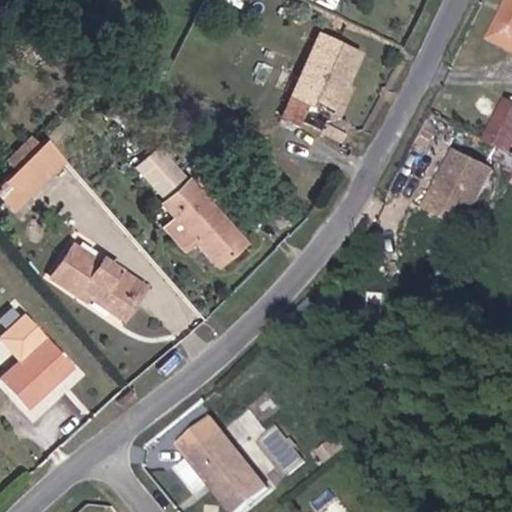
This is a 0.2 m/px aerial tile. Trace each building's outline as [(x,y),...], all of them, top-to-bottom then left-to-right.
[(509,0),(478,0),(471,15),(497,27),(509,0)] [(313,24),(298,55),(305,59),(288,89),(325,106),(338,75),(355,45),(313,24)] [(305,59),(298,55),(283,86),(288,89),(305,59)] [(344,79),(338,75),(325,106),(330,108),(344,79)] [(504,85),(481,77),(463,115),(486,127),(504,85)] [(511,150),(511,96),(507,94),(486,138),(511,150)] [(302,120),(323,129),(329,114),(307,106),(302,120)] [(0,169),(17,189),(57,149),(37,127),(0,164),(0,169)] [(235,230),(176,167),(174,169),(144,135),(122,154),(153,187),(149,191),(163,206),(152,216),(175,241),(186,230),(209,254),(235,230)] [(491,159),(452,135),(419,190),(457,214),(491,159)] [(17,189),(0,169),(0,190),(7,198),(17,189)] [(66,240),(48,275),(81,294),(84,289),(114,307),(124,289),(132,294),(140,272),(100,251),(99,256),(66,240)] [(68,351),(37,324),(0,365),(0,378),(24,400),(68,351)] [(273,479),(217,407),(183,434),(240,506),(273,479)]
